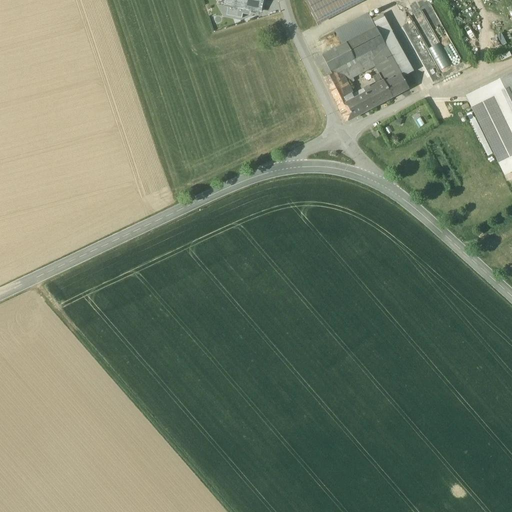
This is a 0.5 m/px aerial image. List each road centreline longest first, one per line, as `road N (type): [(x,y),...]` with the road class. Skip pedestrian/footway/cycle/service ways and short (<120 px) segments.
road 1 (secondary): [(284,169),(239,181),(0,294)]
road 2 (track): [(231,511),(30,280)]
road 3 (secondary): [(511,295),(368,179)]
road 4 (residential): [(343,134),(478,75)]
road 5 (residential): [(343,134),(284,0)]
